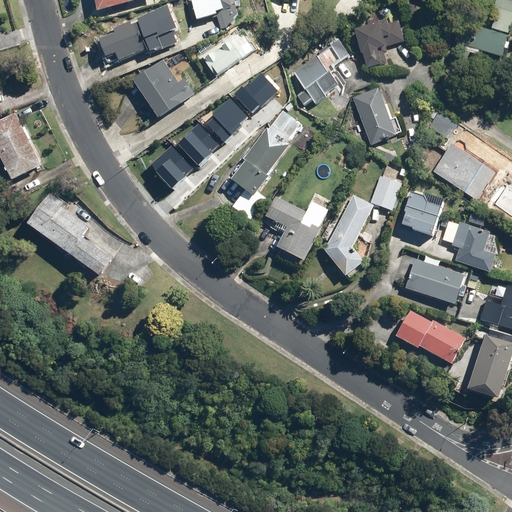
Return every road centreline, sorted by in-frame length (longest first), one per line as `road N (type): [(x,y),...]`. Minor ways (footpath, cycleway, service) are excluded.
road 1 (residential): [(452,442),(233,299),(155,234),(91,145),(38,0)]
road 2 (motorway): [(0,414),(163,511)]
